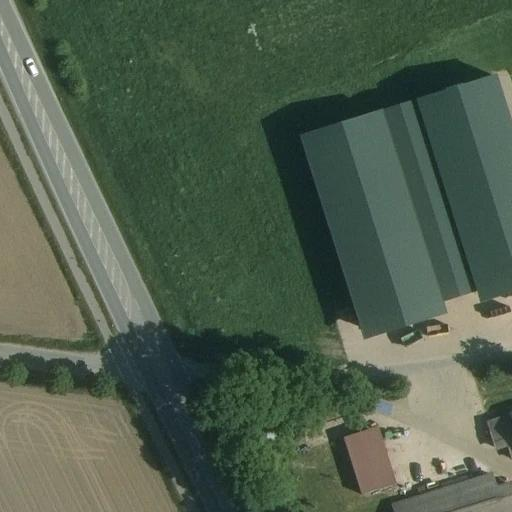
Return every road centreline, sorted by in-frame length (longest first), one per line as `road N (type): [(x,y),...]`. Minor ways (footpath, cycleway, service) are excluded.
road 1 (primary): [(0,28),(152,372)]
road 2 (unclassified): [(152,372),(316,380),(511,352)]
road 3 (primary): [(152,372),(228,511)]
road 4 (unclassified): [(0,353),(152,372)]
